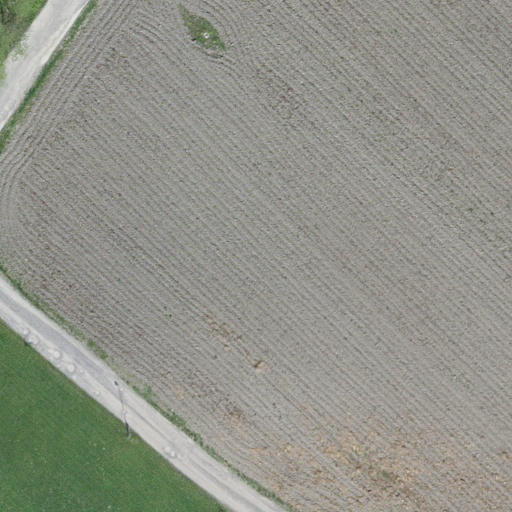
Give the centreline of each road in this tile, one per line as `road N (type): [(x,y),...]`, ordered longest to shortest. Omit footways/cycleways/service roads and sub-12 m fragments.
road 1 (track): [(258,511),(0,302)]
road 2 (track): [(0,107),(72,0)]
